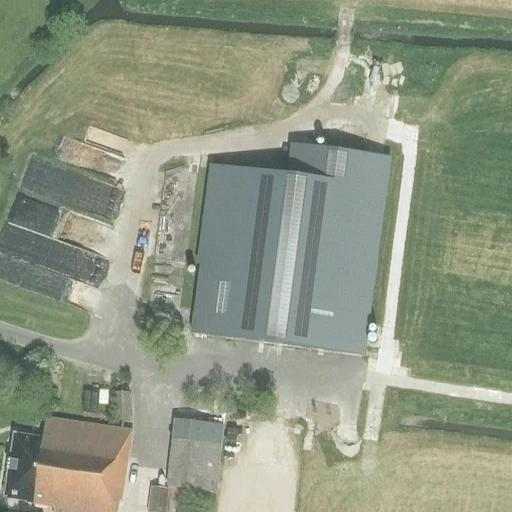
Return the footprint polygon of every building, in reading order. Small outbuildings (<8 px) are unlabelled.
[(362,357),(388,158),(293,146),(289,177),(216,168),(194,335),(362,357)] [(7,227),(0,249),(0,279),(27,289),(34,266),(104,289),(114,260),(57,242),(60,233),(44,228),(40,238),(7,227)] [(117,422),(131,422),(131,394),(116,394),(117,422)] [(231,427),(233,414),(222,412),(220,425),(231,427)] [(123,503),(133,432),(47,419),(44,440),(16,436),(6,500),(28,503),(28,504),(55,508),(54,511),(118,511),(120,503),(123,503)] [(169,489),(217,495),(222,444),(224,427),(176,421),(169,489)] [(166,511),(168,490),(152,489),(149,511),(166,511)]
